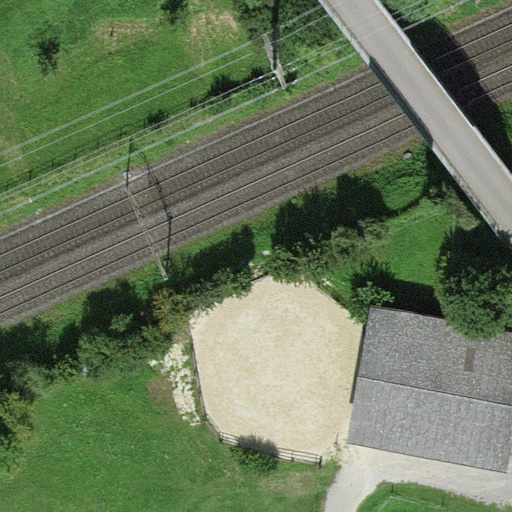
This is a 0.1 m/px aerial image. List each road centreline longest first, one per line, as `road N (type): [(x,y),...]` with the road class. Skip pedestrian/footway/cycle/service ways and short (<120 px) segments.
road 1 (residential): [(511,212),(349,0)]
road 2 (track): [(345,511),(353,484),(395,465),(483,483),(511,478)]
